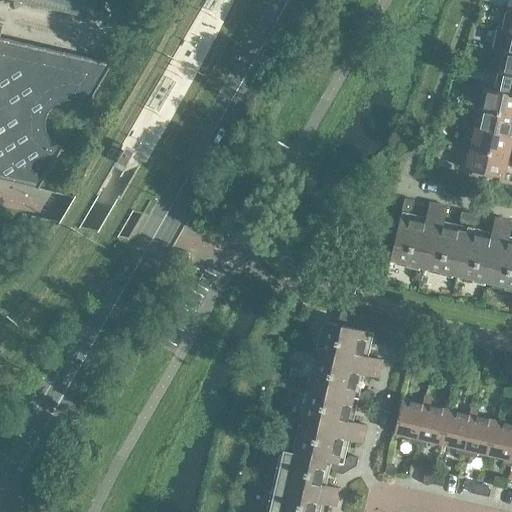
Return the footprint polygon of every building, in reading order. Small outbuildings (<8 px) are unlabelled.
[(17,0),(101,19),(105,0),(17,0)] [(0,178),(38,187),(38,188),(39,189),(63,147),(62,146),(59,152),(56,151),(50,147),(45,141),(41,134),(39,126),(40,118),(43,110),(47,104),(53,99),(61,95),(68,94),(76,94),(84,97),(89,101),(85,107),(86,108),(119,52),(118,52),(111,63),(0,37),(0,35),(2,26),(3,26),(3,25),(0,24),(0,178)] [(511,53),(511,32),(509,32),(505,48),(499,47),(498,50),(511,53)] [(511,74),(511,53),(498,50),(497,54),(504,55),(500,72),(511,74)] [(511,74),(500,72),(495,91),(495,92),(511,96),(511,74)] [(511,115),(511,96),(495,92),(495,91),(484,88),(484,86),(478,84),(477,88),(483,90),(479,105),(473,104),(473,107),(511,115)] [(511,137),(511,115),(473,107),(472,111),(478,112),(474,128),(511,137)] [(508,157),(511,140),(511,137),(474,128),(470,145),(464,143),(463,146),(508,157)] [(503,178),(508,157),(463,146),(462,150),(469,152),(465,169),(503,178)] [(391,260),(456,275),(468,227),(471,214),(461,212),(460,220),(463,226),(444,221),(447,207),(429,203),(426,217),(407,213),(412,209),(414,201),(404,198),(401,211),(391,260)] [(456,275),(511,288),(511,236),(510,236),(511,225),(511,222),(495,218),(492,232),(472,228),(478,224),(480,216),(471,214),(468,227),(456,275)] [(326,321),(310,387),(358,399),(371,401),(373,392),(365,390),(359,394),(364,375),(378,378),(382,360),(368,357),(373,337),(376,343),(384,345),(388,327),(385,321),(341,311),(338,324),(326,321)] [(458,379),(456,389),(464,391),(466,381),(458,379)] [(310,387),(295,452),(295,453),(354,467),(356,465),(358,458),(350,456),(344,460),(349,440),(363,443),(367,425),(353,422),(358,403),(361,409),(369,411),(371,401),(358,399),(310,387)] [(416,444),(427,398),(423,397),(422,404),(402,399),(394,432),(409,436),(414,444),(416,444)] [(441,444),(449,410),(430,406),(431,399),(427,398),(416,444),(419,445),(427,440),(441,444)] [(463,455),(474,409),(470,408),(469,414),(449,410),(441,444),(456,447),(461,455),(463,455)] [(488,454),(496,421),(476,416),(478,410),(474,409),(463,455),(466,456),(474,451),(488,454)] [(510,466),(511,457),(511,424),(496,421),(488,454),(503,458),(507,465),(510,466)] [(283,449),(268,511),(319,511),(322,503),(336,506),(340,488),(326,485),(330,466),(334,472),(342,474),(354,467),(295,453),(295,452),(283,449)] [(394,464),(387,463),(384,473),(394,475),(396,468),(394,464)] [(432,484),(434,474),(427,472),(424,475),(422,482),(432,484)] [(441,475),(434,474),(432,484),(441,486),(443,479),(441,475)] [(478,495),(481,484),(474,483),(470,485),(468,492),(478,495)] [(488,486),(481,484),(478,495),(488,497),(490,490),(488,486)]
